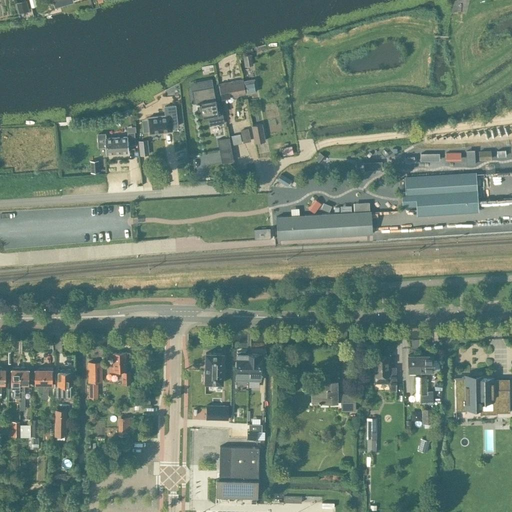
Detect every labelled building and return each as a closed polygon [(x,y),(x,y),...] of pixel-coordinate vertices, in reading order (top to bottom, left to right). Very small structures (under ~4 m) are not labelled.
[(26,0),(21,0),(20,0),(16,1),(19,12),(29,10),(26,0)] [(253,65),(251,54),(243,56),(245,67),(253,65)] [(211,79),(190,83),(194,103),(199,102),(202,118),(207,117),(222,114),(220,102),(216,103),(211,79)] [(247,93),(244,81),(244,79),(220,83),(222,99),(224,98),(224,97),(247,93)] [(255,79),(244,81),(247,93),(257,91),(255,79)] [(165,115),(147,117),(147,119),(149,131),(149,134),(173,131),(172,127),(178,127),(175,105),(164,107),(165,115)] [(265,140),(261,123),(252,125),(255,142),(265,140)] [(241,131),(241,132),(243,142),(250,140),(247,129),(241,131)] [(135,145),(134,132),(127,132),(127,136),(105,138),(105,133),(97,134),(98,147),(105,147),(105,153),(128,151),(128,145),(135,145)] [(230,136),(233,145),(242,142),(239,134),(230,136)] [(229,137),(218,139),(220,151),(231,149),(229,137)] [(146,140),(139,141),(141,156),(148,155),(146,140)] [(292,153),(291,146),(280,148),(282,156),(292,153)] [(320,154),(315,159),(321,164),(325,158),(320,154)] [(99,171),(98,160),(90,161),(91,172),(99,171)] [(405,195),(402,195),(403,205),(416,204),(417,213),(478,209),(475,174),(475,173),(404,178),(405,195)] [(369,202),(353,203),(354,211),(369,210),(369,202)] [(372,233),(370,211),(276,217),(278,239),(372,233)] [(126,371),(125,352),(113,353),(113,366),(109,366),(109,372),(122,371),(122,384),(130,384),(130,371),(126,371)] [(205,353),(205,383),(222,383),(223,353),(205,353)] [(237,353),(236,380),(248,380),(249,353),(237,353)] [(249,353),(248,380),(260,380),(260,375),(262,375),(262,368),(260,368),(261,353),(249,353)] [(420,354),(408,354),(408,370),(420,370),(420,354)] [(431,354),(420,354),(421,370),(431,370),(431,354)] [(389,366),(389,355),(383,355),(373,355),(374,383),(389,383),(389,391),(396,391),(396,366),(389,366)] [(101,361),(88,362),(89,381),(101,381),(101,361)] [(19,397),(20,367),(15,367),(14,368),(11,368),(11,383),(15,383),(14,397),(16,397),(19,397)] [(25,367),(20,367),(19,397),(19,400),(19,404),(24,404),(25,383),(28,383),(28,369),(25,368),(25,367)] [(48,367),(38,367),(38,369),(34,369),(35,383),(38,383),(38,392),(48,392),(48,384),(52,384),(52,369),(48,369),(48,367)] [(70,397),(70,369),(62,369),(62,371),(58,371),(58,385),(55,385),(55,399),(60,399),(60,397),(70,397)] [(463,376),(455,376),(456,410),(466,410),(466,406),(479,406),(479,399),(495,399),(495,410),(497,410),(509,410),(509,405),(509,388),(508,388),(497,389),(493,389),(493,378),(479,378),(479,375),(465,375),(465,376),(463,376)] [(337,394),(336,381),(311,382),(312,402),(342,401),(342,410),(355,410),(355,394),(337,394)] [(426,391),(421,391),(421,402),(426,401),(432,401),(432,391),(426,391)] [(229,406),(207,406),(207,419),(229,419),(229,406)] [(66,408),(56,408),(56,414),(56,435),(66,434),(66,415),(66,408)] [(433,408),(423,409),(423,423),(433,423),(433,408)] [(130,417),(121,417),(121,434),(127,434),(130,434),(130,426),(130,417)] [(376,417),(367,417),(366,452),(375,452),(375,440),(376,440),(376,417)] [(248,423),(248,430),(257,430),(257,431),(262,431),(262,424),(248,423)] [(30,424),(20,424),(20,436),(30,436),(30,424)] [(257,430),(247,430),(247,439),(257,439),(257,431),(257,430)] [(31,438),(28,438),(28,447),(33,447),(38,447),(38,440),(38,436),(39,434),(31,434),(31,437),(31,438)] [(429,440),(420,438),(418,449),(426,451),(429,440)] [(259,447),(220,446),(219,478),(216,478),(216,497),(258,498),(258,486),(259,447)] [(349,460),(341,460),(340,470),(348,471),(349,460)] [(66,474),(54,473),(54,481),(65,482),(66,474)]
